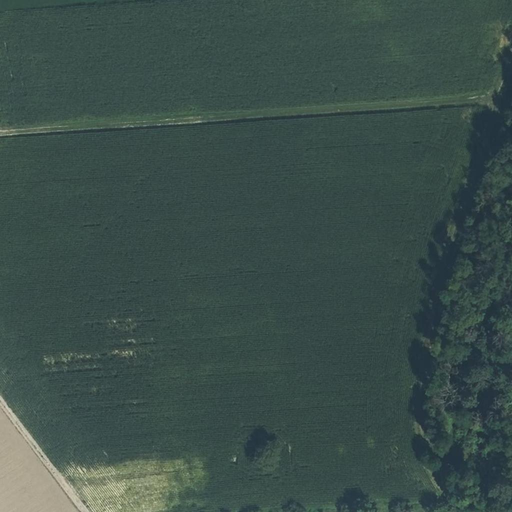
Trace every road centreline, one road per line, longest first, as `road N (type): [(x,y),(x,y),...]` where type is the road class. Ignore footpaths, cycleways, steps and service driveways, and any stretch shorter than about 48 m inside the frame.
road 1 (track): [(0,133),(494,102)]
road 2 (track): [(464,511),(420,456),(414,401),(441,254),(511,53)]
road 3 (track): [(0,402),(83,511)]
